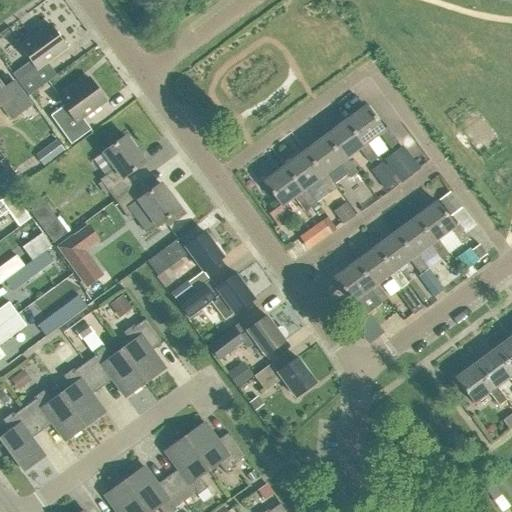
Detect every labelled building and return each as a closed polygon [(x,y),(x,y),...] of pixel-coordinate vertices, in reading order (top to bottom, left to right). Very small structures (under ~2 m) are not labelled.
[(65,48),(48,24),(19,46),(30,61),(11,74),(28,96),(56,76),(46,62),(65,48)] [(105,102),(88,78),(58,99),(63,106),(49,116),(70,145),(90,130),(82,119),(105,102)] [(13,82),(3,90),(0,85),(0,105),(11,120),(30,105),(13,82)] [(364,106),(343,121),(362,146),(365,143),(378,133),(390,148),(397,143),(386,127),(382,130),(364,106)] [(362,146),(343,121),(323,137),(341,162),(345,158),(358,149),(369,163),(377,158),(365,143),(362,146)] [(100,180),(114,200),(132,186),(125,176),(144,162),(125,136),(103,152),(115,169),(100,180)] [(341,162),(323,137),(302,152),(321,177),(325,174),(338,164),(349,179),(356,173),(345,158),(341,162)] [(56,140),(35,156),(43,166),(64,151),(56,140)] [(383,160),(401,183),(420,169),(402,146),(383,160)] [(321,177),(302,152),(282,167),(300,192),(305,189),(317,180),(328,194),(336,188),(325,174),(321,177)] [(371,171),(378,181),(388,174),(381,164),(371,171)] [(316,203),(305,189),(300,192),(282,167),(261,182),(280,208),(297,194),(308,209),(316,203)] [(378,181),(385,190),(395,183),(388,174),(378,181)] [(362,181),(352,189),(364,204),(374,197),(362,181)] [(140,197),(132,186),(114,200),(129,220),(144,209),(156,226),(178,210),(159,183),(140,197)] [(463,208),(451,193),(442,200),(454,215),(463,208)] [(331,211),(342,226),(356,216),(345,201),(331,211)] [(434,202),(414,217),(432,242),(436,239),(449,229),(460,244),(467,238),(456,223),(452,226),(434,202)] [(432,242),(414,217),(393,233),(412,257),(416,254),(429,245),(440,259),(447,254),(436,239),(432,242)] [(56,219),(42,229),(53,244),(66,234),(56,219)] [(331,232),(323,221),(299,240),(307,251),(331,232)] [(88,249),(102,239),(89,222),(57,245),(87,288),(106,274),(88,249)] [(201,272),(221,257),(202,232),(183,246),(177,238),(146,261),(157,275),(186,253),(201,272)] [(412,257),(393,233),(373,248),(392,273),(396,270),(408,260),(419,274),(427,269),(416,254),(412,257)] [(478,260),(486,255),(479,245),(471,250),(478,260)] [(392,273),(373,248),(353,263),(371,288),(375,285),(388,276),(399,290),(406,284),(396,270),(392,273)] [(25,266),(20,269),(28,280),(53,262),(45,251),(25,266)] [(16,256),(0,267),(0,284),(20,269),(25,266),(16,256)] [(386,300),(375,285),(371,288),(353,263),(332,279),(351,304),(353,302),(364,316),(379,305),(386,300)] [(444,290),(428,269),(417,277),(433,298),(444,290)] [(209,300),(223,319),(232,312),(251,298),(234,274),(215,287),(210,279),(179,302),(189,315),(209,300)] [(194,290),(188,281),(171,293),(177,301),(194,290)] [(122,295),(109,305),(117,314),(129,305),(122,295)] [(86,308),(78,297),(55,313),(63,324),(86,308)] [(0,327),(17,315),(8,302),(0,308),(0,327)] [(17,315),(0,327),(0,356),(1,356),(0,353),(0,344),(25,326),(17,315)] [(206,346),(218,361),(240,343),(245,349),(253,342),(263,355),(283,340),(281,338),(284,336),(284,332),(280,328),(277,327),(275,329),(264,316),(246,330),(239,321),(206,346)] [(130,343),(120,350),(144,383),(164,368),(151,351),(162,343),(144,319),(134,327),(132,325),(122,333),(130,343)] [(511,335),(494,349),(511,373),(511,335)] [(60,365),(73,355),(66,344),(52,354),(60,365)] [(111,380),(124,397),(144,383),(120,350),(111,357),(103,346),(93,354),(94,356),(84,363),(101,387),(111,380)] [(496,387),(508,378),(511,383),(511,373),(494,349),(474,364),(493,390),(496,387)] [(293,398),(313,383),(295,357),(276,371),(270,364),(253,376),(263,390),(279,378),(293,398)] [(60,394),(84,427),(104,412),(91,395),(101,387),(84,363),(74,371),(72,369),(62,376),(70,387),(60,394)] [(472,405),(488,393),(498,407),(506,401),(496,387),(493,390),(474,364),(453,379),(472,405)] [(227,374),(237,388),(247,381),(237,367),(227,374)] [(19,373),(10,380),(18,390),(27,384),(19,373)] [(51,424),(64,441),(84,427),(60,394),(50,401),(42,391),(32,398),(34,400),(23,408),(40,432),(51,424)] [(255,411),(263,405),(257,397),(249,403),(255,411)] [(0,438),(0,439),(23,471),(43,456),(31,439),(40,432),(23,408),(13,415),(12,413),(1,421),(9,431),(0,438)] [(510,431),(511,429),(511,413),(502,421),(510,431)] [(204,423),(183,438),(207,471),(217,463),(225,474),(235,466),(234,464),(245,457),(227,433),(217,440),(204,423)] [(165,478),(183,502),(194,493),(195,495),(206,488),(198,477),(207,471),(183,438),(164,452),(177,470),(165,478)] [(250,483),(260,476),(251,464),(248,466),(251,470),(244,475),(250,483)] [(150,511),(157,507),(160,511),(172,511),(175,510),(174,508),(183,502),(165,478),(156,484),(144,467),(123,482),(144,511),(150,511)] [(144,511),(123,482),(104,496),(115,511),(144,511)] [(263,503),(274,495),(264,483),(253,491),(263,503)]
